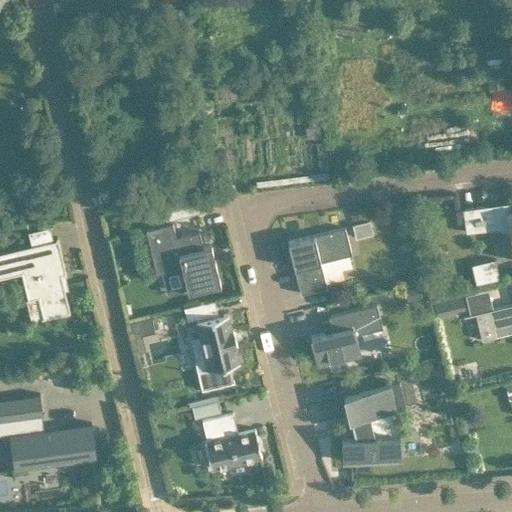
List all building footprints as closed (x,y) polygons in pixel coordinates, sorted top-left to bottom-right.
[(503,64),(487,66),(490,86),(505,84),(503,64)] [(162,204),(166,218),(197,211),(195,200),(162,204)] [(509,202),(462,208),(465,232),(489,229),(488,221),(506,219),(511,243),(511,210),(509,202)] [(355,237),(372,233),(369,221),(353,225),(355,237)] [(220,283),(214,258),(212,259),(211,251),(212,251),(211,244),(203,246),(199,231),(176,236),(172,222),(170,223),(145,229),(156,272),(181,266),(187,291),(220,283)] [(351,253),(345,227),(287,241),(300,293),(326,286),(320,261),(351,253)] [(65,272),(57,239),(0,252),(0,277),(23,272),(29,297),(39,295),(44,318),(69,312),(60,273),(65,272)] [(475,282),(499,277),(494,258),(471,263),(475,282)] [(405,288),(409,303),(422,300),(419,285),(405,288)] [(435,297),(435,312),(464,311),(463,296),(435,297)] [(203,315),(200,302),(183,306),(184,308),(185,307),(187,318),(203,315)] [(511,303),(475,312),(481,339),(496,335),(493,325),(511,321),(511,303)] [(332,330),(311,335),(317,363),(329,360),(331,368),(345,364),(343,357),(360,353),(355,334),(382,327),(377,304),(328,315),(332,330)] [(196,320),(200,336),(191,338),(197,363),(206,361),(208,369),(239,362),(235,345),(237,344),(233,330),(232,330),(228,313),(196,320)] [(151,318),(131,322),(134,336),(154,331),(151,318)] [(343,395),(344,399),(349,418),(350,418),(355,436),(341,437),(343,461),(400,458),(399,434),(395,434),(389,410),(393,409),(393,408),(405,405),(399,382),(343,395)] [(39,393),(0,398),(0,434),(8,433),(9,434),(12,434),(17,468),(13,468),(13,469),(96,458),(96,457),(95,457),(90,423),(91,423),(91,422),(44,428),(42,414),(42,413),(42,414),(39,394),(40,394),(39,393)] [(217,400),(192,406),(194,417),(220,410),(217,400)] [(212,467),(259,456),(260,455),(260,456),(261,456),(255,428),(253,428),(254,428),(232,433),(228,414),(233,413),(233,411),(202,419),(206,439),(204,439),(211,468),(212,467)]
